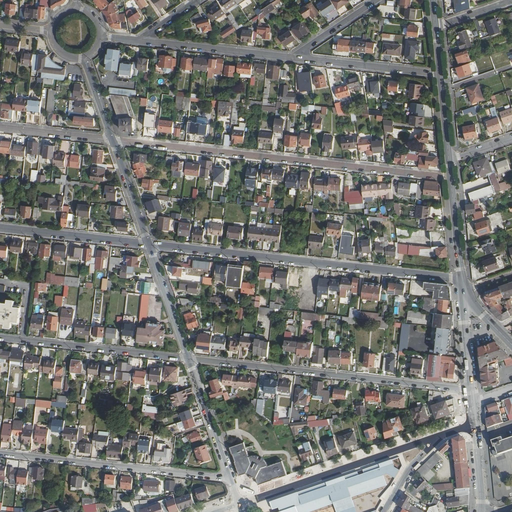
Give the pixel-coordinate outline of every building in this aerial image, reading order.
[(41,0),(40,10),(39,18),(45,19),(45,8),(46,8),(48,1),(52,2),(52,0),(41,0)] [(52,0),(52,2),(53,11),(58,5),(64,3),(67,1),(67,0),(52,0)] [(95,0),(94,1),(103,11),(110,4),(105,0),(95,0)] [(134,0),(141,9),(147,5),(143,0),(134,0)] [(167,0),(152,0),(158,8),(164,4),(165,5),(169,2),(167,0)] [(223,0),(222,1),(228,9),(230,8),(237,3),(235,0),(223,0)] [(246,4),(241,8),(246,15),(255,9),(249,0),(245,3),(246,4)] [(324,16),(336,8),(332,1),(331,0),(330,0),(319,8),(324,16)] [(336,8),(338,10),(350,2),(349,0),(333,0),(332,1),(336,8)] [(401,0),(401,8),(406,8),(410,9),(410,0),(401,0)] [(453,0),(454,4),(454,9),(455,10),(456,13),(470,8),(469,3),(469,0),(453,0)] [(8,4),(7,13),(16,14),(17,5),(14,5),(14,1),(10,1),(10,4),(8,4)] [(110,4),(103,11),(107,16),(116,13),(119,11),(113,2),(110,4)] [(209,11),(210,12),(215,20),(216,21),(226,14),(218,2),(215,5),(216,7),(209,11)] [(301,10),(306,17),(311,14),(313,18),(319,14),(312,2),(301,10)] [(272,4),(262,11),(263,13),(263,14),(274,6),(272,4)] [(395,17),(395,6),(384,6),(384,12),(388,12),(388,17),(395,17)] [(406,8),(405,18),(415,19),(416,9),(410,9),(406,8)] [(26,9),(25,17),(39,18),(40,10),(26,9)] [(107,16),(111,26),(113,27),(128,29),(124,14),(117,16),(116,13),(107,16)] [(139,13),(130,19),(133,23),(142,17),(139,13)] [(196,24),(199,29),(202,28),(204,33),(213,31),(209,20),(203,22),(198,14),(191,19),(194,24),(196,24)] [(228,17),(234,26),(237,30),(237,31),(240,28),(231,15),(228,17)] [(369,17),(369,20),(379,21),(379,25),(383,25),(383,18),(369,17)] [(485,21),(489,36),(500,32),(495,18),(485,21)] [(293,28),(300,38),(313,29),(305,20),(293,28)] [(259,24),(258,32),(264,32),(264,34),(264,38),(270,39),(271,28),(269,28),(269,25),(259,24)] [(408,27),(407,36),(418,37),(420,28),(414,27),(414,26),(410,25),(410,27),(408,27)] [(234,26),(222,34),(225,38),(237,30),(234,26)] [(243,30),(242,41),(246,41),(247,40),(253,40),(254,31),(243,30)] [(457,43),(460,50),(469,47),(472,46),(466,30),(458,33),(461,41),(457,43)] [(280,39),(283,43),(286,47),(297,40),(291,31),(280,39)] [(6,40),(5,50),(19,52),(20,41),(6,40)] [(333,42),(332,50),(337,51),(338,50),(349,51),(351,41),(339,40),(338,43),(333,42)] [(367,42),(358,42),(351,41),(349,51),(356,52),(357,51),(366,52),(367,42)] [(408,41),(406,58),(413,58),(414,49),(418,49),(419,42),(408,41)] [(367,42),(366,52),(374,53),(375,43),(367,42)] [(414,49),(413,58),(406,58),(406,59),(416,60),(417,53),(421,54),(422,43),(419,42),(418,49),(414,49)] [(385,43),(384,52),(401,55),(402,45),(385,43)] [(107,63),(107,69),(118,70),(120,49),(109,48),(108,54),(106,54),(106,63),(107,63)] [(456,55),(459,64),(470,60),(467,51),(456,55)] [(22,56),(21,64),(32,65),(33,55),(24,54),(23,56),(22,56)] [(32,65),(32,71),(42,72),(41,78),(44,78),(54,79),(57,80),(64,80),(65,68),(63,67),(61,67),(60,66),(59,65),(57,65),(56,64),(55,64),(54,63),(53,62),(53,61),(52,61),(51,60),(50,59),(49,58),(48,56),(47,56),(33,55),(32,65)] [(159,64),(159,66),(155,66),(155,70),(162,71),(165,73),(168,73),(170,71),(174,72),(176,59),(172,59),(172,57),(168,57),(168,56),(165,55),(164,57),(160,56),(159,64)] [(182,57),(181,69),(192,70),(193,58),(182,57)] [(138,62),(137,70),(147,71),(148,60),(139,59),(138,62)] [(195,59),(194,69),(208,71),(209,60),(195,59)] [(210,59),(209,72),(219,73),(219,70),(222,70),(223,61),(219,61),(219,60),(210,59)] [(121,62),(120,75),(132,77),(132,74),(137,75),(137,70),(138,62),(133,62),(133,64),(121,62)] [(238,65),(237,72),(241,73),(251,74),(252,65),(248,65),(247,66),(238,65)] [(255,65),(254,72),(257,72),(256,74),(265,75),(266,67),(255,65)] [(226,66),(225,76),(233,77),(234,67),(226,66)] [(270,67),(269,79),(279,81),(281,68),(277,68),(274,68),(270,67)] [(312,90),(310,73),(298,75),(300,91),(312,90)] [(315,78),(317,88),(327,86),(325,76),(315,78)] [(348,86),(349,92),(354,90),(360,89),(361,88),(358,77),(346,80),(348,86)] [(368,94),(380,93),(379,82),(371,83),(371,81),(367,82),(367,90),(368,90),(368,94)] [(399,83),(389,82),(388,91),(398,92),(399,83)] [(76,84),(74,97),(70,97),(70,100),(71,100),(82,101),(83,92),(81,92),(82,85),(76,84)] [(411,84),(409,99),(419,100),(420,89),(421,89),(422,85),(411,84)] [(467,88),(470,99),(473,98),(475,102),(483,99),(478,84),(467,88)] [(336,89),(338,100),(351,96),(349,92),(348,86),(336,89)] [(135,90),(110,88),(109,94),(127,96),(134,97),(135,90)] [(49,91),(47,113),(49,113),(53,114),(54,113),(55,99),(56,91),(49,91)] [(111,97),(118,119),(121,119),(121,130),(123,131),(134,131),(133,119),(126,119),(126,117),(133,116),(135,116),(127,96),(109,94),(105,94),(107,99),(111,97)] [(283,95),(282,102),(290,103),(290,100),(295,100),(295,95),(290,94),(290,95),(283,95)] [(177,97),(175,108),(190,110),(191,98),(184,97),(177,97)] [(27,111),(29,100),(24,99),(23,98),(20,98),(19,99),(14,98),(13,105),(13,110),(18,110),(19,109),(22,110),(22,111),(27,111)] [(29,100),(27,111),(32,112),(32,114),(36,114),(36,112),(40,113),(42,100),(29,99),(29,100)] [(71,100),(69,115),(77,116),(85,117),(86,102),(82,101),(71,100)] [(219,109),(219,114),(225,114),(225,116),(228,116),(228,115),(229,115),(231,103),(225,102),(225,109),(221,109),(222,103),(219,103),(218,109),(219,109)] [(423,110),(423,104),(411,103),(410,112),(413,112),(412,116),(423,117),(424,113),(423,113),(423,110)] [(465,109),(467,113),(472,111),(473,115),(477,113),(475,109),(474,106),(465,109)] [(486,122),(489,133),(502,128),(494,107),(490,108),(493,119),(490,120),(489,119),(486,120),(486,122)] [(2,108),(1,117),(12,118),(13,110),(9,110),(9,109),(2,108)] [(499,113),(503,124),(511,120),(511,110),(511,109),(499,113)] [(314,124),(314,128),(321,129),(322,122),(318,121),(319,113),(315,113),(314,118),(313,117),(312,124),(314,124)] [(149,119),(148,132),(155,133),(155,130),(159,131),(160,120),(160,116),(156,115),(156,120),(149,119)] [(78,118),(78,121),(85,122),(84,125),(93,126),(94,119),(85,118),(85,117),(77,116),(77,118),(78,118)] [(423,117),(412,116),(410,116),(409,125),(422,127),(423,117)] [(275,119),(273,134),(273,135),(278,135),(278,130),(283,131),(284,120),(275,119)] [(160,120),(159,131),(173,132),(174,122),(160,120)] [(188,124),(187,133),(196,134),(196,133),(206,135),(208,125),(207,125),(202,124),(202,123),(196,123),(192,122),(192,124),(188,124)] [(463,127),(465,138),(464,138),(465,142),(474,140),(473,137),(477,136),(477,132),(478,132),(477,128),(476,128),(475,125),(463,127)] [(234,130),(232,143),(237,143),(238,142),(238,141),(242,141),(243,141),(244,131),(244,127),(239,127),(234,126),(234,130)] [(259,132),(258,143),(272,144),(273,135),(273,134),(259,132)] [(416,135),(415,142),(427,143),(428,135),(425,135),(425,133),(421,132),(420,135),(416,135)] [(301,133),(300,145),(310,146),(311,134),(301,133)] [(324,141),(323,151),(328,151),(328,148),(332,148),(333,135),(324,134),(323,141),(324,141)] [(286,136),(285,145),(296,146),(296,137),(286,136)] [(341,138),(342,149),(347,149),(347,148),(358,147),(358,136),(341,138)] [(358,147),(359,150),(363,149),(363,148),(365,148),(373,148),(372,141),(372,139),(358,140),(358,147)] [(373,148),(373,152),(384,151),(383,140),(372,141),(373,148)] [(0,141),(0,152),(10,154),(11,145),(11,143),(11,142),(0,141)] [(29,142),(27,153),(37,154),(38,143),(29,142)] [(11,145),(10,154),(16,154),(25,155),(26,147),(20,146),(11,145)] [(44,145),(43,154),(53,155),(54,146),(44,145)] [(420,150),(419,154),(429,155),(429,151),(426,150),(426,145),(422,145),(421,150),(420,150)] [(94,149),(92,167),(105,168),(107,168),(107,165),(101,164),(103,150),(94,149)] [(54,154),(52,165),(64,166),(65,153),(61,153),(61,154),(57,154),(54,154)] [(68,154),(67,166),(78,168),(79,162),(78,162),(79,156),(68,154)] [(135,154),(134,162),(139,162),(146,163),(147,155),(135,154)] [(395,154),(395,160),(399,161),(399,163),(404,163),(405,155),(395,154)] [(418,163),(417,167),(419,167),(419,168),(428,169),(428,165),(435,166),(438,163),(437,157),(431,156),(427,156),(427,158),(420,158),(419,163),(418,163)] [(474,163),(479,179),(488,176),(495,173),(491,161),(488,162),(486,158),(474,163)] [(495,163),(499,173),(510,169),(506,159),(495,163)] [(203,160),(202,168),(212,169),(213,161),(203,160)] [(173,166),(173,169),(183,170),(183,161),(177,161),(177,163),(173,163),(173,166)] [(134,162),(132,162),(138,178),(144,178),(143,173),(146,172),(145,167),(142,168),(141,166),(140,166),(139,162),(134,162)] [(193,164),(186,163),(185,174),(200,176),(201,163),(196,163),(196,164),(193,164)] [(92,167),(91,178),(105,180),(106,177),(104,177),(105,173),(104,173),(105,168),(92,167)] [(251,167),(247,167),(247,175),(250,175),(254,175),(258,176),(259,168),(254,168),(254,169),(251,169),(251,167)] [(227,182),(227,168),(215,168),(215,182),(227,182)] [(263,169),(262,177),(272,178),(273,169),(267,168),(267,169),(263,169)] [(273,169),(272,178),(283,180),(284,170),(273,169)] [(301,175),(300,187),(309,188),(310,178),(311,178),(311,173),(302,172),(301,175)] [(491,185),(468,193),(471,201),(474,200),(501,190),(499,184),(495,173),(488,176),(491,185)] [(287,175),(286,186),(297,188),(298,177),(290,176),(287,175)] [(250,178),(246,178),(245,186),(257,187),(258,179),(254,179),(250,178)] [(315,179),(314,190),(325,190),(324,194),(329,194),(329,188),(330,178),(325,178),(325,179),(325,181),(322,180),(322,179),(315,179)] [(330,178),(329,188),(341,189),(341,179),(330,178)] [(144,179),(143,186),(145,186),(148,186),(147,190),(153,190),(153,182),(159,183),(159,180),(154,179),(153,180),(144,179)] [(425,180),(424,193),(441,195),(440,184),(437,181),(425,180)] [(379,183),(380,194),(386,193),(387,198),(393,197),(392,182),(379,183)] [(399,182),(398,193),(410,194),(410,191),(416,191),(417,183),(411,182),(411,184),(399,182)] [(363,186),(363,190),(364,196),(378,195),(378,184),(371,184),(371,185),(363,186)] [(346,186),(345,201),(349,200),(350,204),(364,203),(364,196),(363,190),(355,191),(356,192),(351,193),(350,186),(346,186)] [(501,190),(474,200),(474,204),(506,193),(505,189),(501,190)] [(108,190),(107,200),(111,200),(112,197),(116,197),(117,191),(108,190)] [(255,202),(255,205),(259,206),(260,206),(268,207),(269,207),(269,203),(261,201),(261,196),(257,196),(257,201),(255,201),(255,202)] [(55,199),(38,197),(38,202),(43,203),(42,209),(54,210),(55,199)] [(156,199),(147,202),(150,213),(155,211),(153,205),(160,202),(161,203),(168,204),(169,200),(157,199),(156,199)] [(466,205),(467,214),(475,213),(475,209),(474,206),(474,204),(474,200),(471,201),(468,202),(468,204),(466,205)] [(417,204),(416,217),(423,218),(428,218),(429,211),(430,211),(431,206),(417,204)] [(77,205),(76,215),(89,216),(90,206),(77,205)] [(110,205),(109,212),(112,212),(111,217),(122,218),(123,207),(110,205)] [(20,206),(19,210),(20,210),(20,216),(29,217),(30,207),(20,206)] [(5,209),(4,217),(15,218),(16,210),(5,209)] [(475,213),(476,215),(477,219),(484,217),(482,211),(475,213)] [(159,217),(158,229),(169,230),(170,218),(159,217)] [(474,220),(480,235),(490,232),(490,231),(492,230),(489,220),(487,221),(486,220),(484,221),(483,220),(484,219),(483,219),(484,219),(483,218),(484,218),(484,217),(477,219),(476,219),(474,220)] [(428,218),(423,218),(422,228),(433,230),(434,224),(435,224),(435,219),(428,218)] [(119,222),(118,230),(128,231),(129,224),(119,222)] [(180,222),(178,233),(190,235),(191,224),(180,222)] [(212,224),(211,233),(215,233),(214,235),(222,235),(223,225),(212,224)] [(328,227),(327,233),(338,234),(337,237),(341,238),(343,229),(335,228),(335,225),(328,224),(328,227)] [(229,226),(228,237),(242,238),(243,228),(229,226)] [(249,226),(248,239),(253,239),(253,237),(256,238),(257,227),(249,226)] [(265,228),(257,227),(256,238),(260,238),(259,240),(264,241),(265,228)] [(194,228),(193,239),(202,240),(203,234),(204,234),(204,229),(194,228)] [(265,228),(264,241),(268,241),(268,239),(272,239),(273,229),(265,228)] [(281,230),(273,229),(272,239),(276,240),(276,242),(280,242),(281,230)] [(310,236),(309,248),(313,249),(313,247),(316,247),(323,248),(325,237),(310,236)] [(483,241),(486,250),(488,249),(490,252),(496,250),(492,238),(483,241)] [(359,247),(360,256),(364,255),(364,251),(372,250),(371,239),(363,240),(363,246),(359,247)] [(12,240),(11,251),(23,252),(24,242),(12,240)] [(376,244),(376,251),(386,252),(385,247),(385,241),(383,241),(383,244),(376,244)] [(27,242),(26,248),(32,248),(32,252),(38,253),(39,243),(27,242)] [(41,243),(39,256),(49,257),(50,255),(52,244),(41,243)] [(398,247),(398,252),(404,253),(420,255),(421,247),(421,246),(414,246),(398,243),(398,247)] [(1,245),(0,245),(0,255),(7,257),(8,245),(1,244),(1,245)] [(55,245),(53,259),(61,260),(61,255),(66,256),(67,246),(55,245)] [(421,247),(420,255),(438,257),(447,255),(447,246),(433,249),(421,247)] [(72,247),(71,255),(80,256),(80,259),(81,259),(83,248),(72,247)] [(83,248),(81,259),(81,268),(83,268),(84,259),(89,260),(89,258),(92,258),(93,248),(83,247),(83,248)] [(343,247),(342,255),(356,256),(357,248),(343,247)] [(385,247),(386,252),(386,254),(396,255),(396,256),(399,257),(399,258),(403,259),(404,253),(398,252),(398,247),(396,248),(385,247)] [(97,256),(96,263),(95,268),(101,269),(103,255),(107,256),(108,250),(99,249),(98,256),(97,256)] [(120,258),(110,256),(110,264),(120,265),(120,258)] [(128,261),(128,266),(133,266),(140,267),(140,262),(138,262),(139,257),(128,256),(127,261),(128,261)] [(484,261),(487,271),(499,267),(496,257),(484,261)] [(193,261),(193,268),(213,271),(214,263),(193,261)] [(121,265),(119,278),(126,279),(126,273),(133,274),(133,266),(128,266),(121,265)] [(216,265),(215,275),(225,276),(226,267),(216,265)] [(228,266),(226,286),(241,288),(242,280),(244,268),(228,266)] [(174,267),(173,275),(181,276),(182,267),(181,267),(175,267),(174,267)] [(261,267),(259,278),(267,279),(267,277),(273,277),(273,274),(272,274),(273,269),(261,267)] [(302,280),(300,299),(307,307),(306,313),(314,314),(319,270),(304,268),(303,272),(298,271),(297,279),(302,280)] [(273,271),(273,274),(273,277),(272,282),(287,283),(288,273),(273,271)] [(65,282),(65,286),(78,288),(79,279),(66,277),(65,282)] [(319,279),(317,296),(321,297),(322,292),(329,293),(329,290),(331,280),(319,279)] [(341,281),(341,288),(352,290),(353,280),(342,279),(341,281)] [(242,280),(241,288),(241,292),(253,293),(254,288),(248,288),(249,282),(249,281),(242,280)] [(331,280),(329,290),(340,291),(341,288),(341,281),(331,280)] [(180,282),(179,290),(188,291),(187,293),(196,294),(197,284),(189,283),(180,282)] [(485,293),(484,297),(492,310),(495,313),(497,317),(501,319),(503,319),(509,317),(511,315),(511,310),(511,309),(508,310),(507,308),(505,307),(503,309),(500,303),(503,302),(505,304),(507,304),(509,307),(511,304),(511,303),(508,297),(511,296),(511,282),(485,292),(485,293)] [(141,283),(140,293),(149,294),(150,288),(158,289),(156,285),(147,284),(141,283)] [(435,288),(434,291),(434,293),(437,293),(437,299),(451,301),(452,301),(451,289),(451,288),(448,284),(435,283),(435,285),(434,285),(433,288),(435,288)] [(363,284),(361,299),(380,301),(381,286),(374,285),(363,284)] [(396,284),(395,293),(403,294),(404,285),(396,284)] [(289,289),(286,308),(284,308),(284,310),(287,311),(297,312),(298,303),(296,303),(297,290),(294,290),(295,289),(290,288),(291,286),(287,285),(286,289),(289,289)] [(142,295),(140,321),(147,322),(149,296),(142,295)] [(424,298),(423,312),(424,312),(432,313),(447,314),(434,312),(436,299),(434,299),(424,298)] [(436,299),(434,312),(447,314),(453,315),(452,301),(451,301),(437,299),(436,299)] [(0,322),(5,323),(5,327),(7,327),(7,328),(10,328),(10,327),(12,328),(13,322),(19,322),(21,312),(24,312),(25,307),(21,307),(15,306),(15,301),(13,301),(13,300),(10,300),(10,301),(8,301),(7,304),(1,303),(0,306),(0,322)] [(63,309),(61,323),(65,324),(66,322),(74,323),(76,310),(63,309)] [(184,313),(189,329),(198,325),(193,310),(184,313)] [(349,310),(348,318),(349,318),(354,318),(359,319),(360,312),(354,311),(349,310)] [(408,310),(407,317),(423,319),(424,312),(423,312),(408,310)] [(301,312),(301,319),(315,321),(316,314),(315,314),(314,314),(306,313),(301,312)] [(360,312),(359,319),(377,321),(378,315),(360,312)] [(432,313),(430,323),(435,323),(434,327),(438,328),(451,329),(452,329),(453,329),(453,315),(447,314),(432,313)] [(34,315),(33,327),(44,328),(45,319),(39,319),(39,315),(34,315)] [(49,316),(48,329),(58,330),(59,317),(49,316)] [(78,320),(77,334),(86,335),(86,334),(92,335),(92,327),(85,326),(86,322),(80,321),(78,320)] [(139,328),(138,340),(147,341),(147,343),(162,344),(163,339),(164,339),(165,334),(163,334),(164,329),(161,329),(162,325),(157,325),(157,324),(152,323),(152,324),(147,324),(147,328),(145,327),(145,329),(139,328)] [(124,324),(123,337),(128,337),(128,335),(134,335),(136,325),(124,324)] [(409,324),(402,324),(399,351),(406,352),(409,324)] [(96,326),(95,336),(104,337),(105,327),(96,326)] [(108,328),(107,337),(118,338),(119,329),(108,328)] [(451,329),(438,328),(436,345),(435,353),(448,354),(449,346),(450,346),(452,329),(451,329)] [(198,335),(197,347),(199,349),(206,349),(205,351),(209,352),(210,344),(208,344),(209,336),(208,336),(208,333),(206,333),(206,336),(198,335)] [(284,334),(282,349),(297,351),(298,342),(290,341),(291,334),(284,334)] [(241,336),(240,345),(248,346),(248,347),(248,348),(253,349),(255,338),(255,337),(243,336),(241,336)] [(212,337),(210,347),(225,349),(226,339),(212,337)] [(229,340),(227,350),(233,351),(233,349),(238,350),(239,342),(239,339),(234,338),(233,341),(229,340)] [(255,338),(253,349),(253,352),(258,353),(258,354),(263,355),(263,356),(267,356),(269,342),(264,342),(264,341),(260,340),(260,339),(255,338)] [(298,342),(297,351),(297,356),(311,357),(313,342),(298,341),(298,342)] [(480,347),(481,368),(497,362),(497,361),(495,361),(494,360),(497,359),(498,362),(504,360),(509,358),(511,357),(497,341),(480,347)] [(12,351),(11,360),(23,362),(23,360),(26,360),(27,355),(24,355),(24,352),(12,351)] [(329,351),(329,363),(340,363),(341,353),(341,351),(329,351)] [(314,355),(313,364),(315,365),(315,363),(322,364),(323,357),(323,353),(318,352),(318,355),(314,355)] [(365,352),(364,366),(373,367),(375,353),(365,352)] [(341,353),(340,363),(351,364),(351,353),(341,353)] [(26,360),(25,368),(25,371),(30,371),(30,368),(33,369),(34,368),(34,367),(41,368),(41,361),(42,359),(33,358),(33,356),(31,355),(27,355),(26,360)] [(429,355),(426,380),(443,382),(439,371),(440,363),(444,364),(443,377),(448,378),(452,378),(454,379),(456,358),(429,355)] [(383,357),(382,370),(393,371),(394,358),(388,358),(387,358),(383,357)] [(117,367),(116,376),(126,377),(126,375),(131,376),(133,358),(130,358),(129,365),(128,365),(128,363),(118,362),(117,367)] [(73,360),(71,372),(81,373),(82,365),(82,361),(73,360)] [(46,361),(45,372),(56,373),(57,362),(46,361)] [(498,369),(497,362),(481,368),(483,385),(499,384),(499,377),(500,377),(499,369),(498,369)] [(90,363),(89,374),(99,375),(100,365),(90,363)] [(411,363),(410,373),(418,373),(418,372),(422,373),(423,364),(411,363)] [(104,365),(102,378),(116,379),(116,376),(117,367),(104,365)] [(141,366),(136,366),(135,376),(147,377),(148,368),(148,367),(143,367),(142,368),(141,367),(141,366)] [(167,375),(166,380),(177,382),(179,369),(168,367),(167,369),(163,368),(162,374),(167,375)] [(55,380),(54,387),(61,388),(63,378),(61,377),(61,375),(62,375),(63,369),(57,368),(56,377),(56,381),(55,380)] [(151,368),(150,381),(161,382),(162,374),(163,368),(158,368),(158,369),(151,368)] [(278,386),(277,391),(291,393),(292,383),(282,381),(283,375),(279,374),(278,381),(278,382),(278,386)] [(233,376),(224,375),(223,385),(232,386),(233,382),(233,377),(233,376)] [(239,377),(233,377),(232,388),(238,388),(239,386),(251,388),(252,378),(240,376),(239,377)] [(210,382),(213,392),(210,393),(212,398),(224,394),(222,389),(221,389),(218,379),(210,382)] [(264,393),(277,394),(277,391),(278,386),(278,382),(274,381),(270,381),(266,380),(264,393)] [(315,382),(314,396),(324,397),(323,403),(330,404),(331,392),(323,391),(324,383),(315,382)] [(171,395),(175,407),(183,404),(182,402),(189,400),(187,395),(194,393),(192,388),(171,395)] [(297,389),(295,404),(307,406),(308,391),(297,389)] [(335,389),(334,399),(347,400),(348,390),(335,389)] [(367,392),(367,401),(377,401),(377,402),(381,402),(380,393),(377,393),(377,392),(372,392),(367,392)] [(388,394),(387,406),(404,407),(405,397),(398,397),(398,395),(388,394)] [(432,406),(436,418),(445,415),(445,416),(455,412),(454,397),(446,400),(447,401),(432,406)] [(511,397),(502,401),(505,407),(507,406),(510,414),(511,413),(511,397)] [(486,406),(485,408),(486,419),(487,426),(488,426),(488,428),(487,428),(503,422),(500,414),(502,414),(500,409),(498,402),(486,406)] [(355,416),(358,416),(365,415),(363,403),(357,404),(357,411),(355,411),(355,416)] [(143,411),(158,413),(159,408),(147,407),(147,405),(144,405),(143,411)] [(411,410),(414,417),(413,418),(416,426),(424,423),(423,421),(428,420),(423,406),(411,410)] [(54,423),(53,432),(64,433),(65,429),(66,421),(54,419),(54,416),(53,416),(53,414),(51,414),(50,423),(54,423)] [(177,418),(182,431),(192,427),(188,414),(177,418)] [(383,422),(385,438),(393,435),(392,432),(403,429),(399,417),(383,422)] [(15,425),(14,434),(23,435),(23,422),(15,421),(14,425),(15,425)] [(310,427),(308,422),(290,424),(294,435),(300,434),(298,428),(310,427)] [(14,425),(4,424),(2,442),(6,442),(6,441),(8,442),(12,442),(14,425)] [(64,433),(64,438),(72,439),(74,439),(74,442),(78,442),(80,426),(76,426),(75,430),(65,429),(64,433)] [(95,427),(93,446),(96,446),(98,446),(103,447),(103,450),(107,450),(108,445),(109,438),(98,436),(99,428),(95,427)] [(365,430),(368,440),(376,438),(374,431),(375,431),(374,427),(365,430)] [(43,443),(48,444),(49,431),(40,430),(41,428),(37,428),(36,441),(43,442),(43,443)] [(24,430),(22,444),(26,444),(26,443),(28,443),(32,443),(34,431),(24,430)] [(188,435),(189,438),(190,438),(192,438),(193,441),(202,438),(200,432),(198,433),(197,431),(188,434),(188,435)] [(339,438),(343,448),(357,443),(354,432),(339,438)] [(125,436),(124,442),(124,446),(131,447),(132,444),(139,445),(139,442),(140,439),(140,436),(128,434),(128,436),(125,436)] [(431,486),(435,489),(438,491),(458,489),(469,488),(470,483),(465,440),(459,436),(453,439),(455,464),(454,465),(453,484),(431,486)] [(492,441),(495,450),(492,451),(494,456),(511,449),(511,436),(503,439),(502,437),(492,441)] [(325,441),(330,455),(339,452),(334,438),(325,441)] [(152,440),(140,439),(139,442),(139,445),(139,451),(143,451),(142,453),(146,453),(146,452),(150,452),(152,440)] [(448,440),(439,450),(443,453),(449,447),(450,448),(452,446),(450,444),(449,444),(448,440)] [(107,450),(107,457),(122,459),(124,446),(124,442),(117,441),(117,446),(108,445),(107,450)] [(234,459),(239,476),(246,473),(249,475),(248,476),(252,478),(253,477),(256,479),(259,485),(272,480),(287,475),(282,460),(268,465),(268,464),(267,463),(267,462),(266,461),(265,460),(263,458),(262,457),(261,459),(258,458),(259,456),(258,456),(257,455),(256,455),(255,455),(254,455),(253,455),(252,455),(251,455),(250,456),(249,456),(248,454),(244,442),(230,447),(234,459)] [(306,448),(300,450),(303,459),(308,458),(307,456),(314,454),(309,442),(305,443),(306,448)] [(81,443),(80,452),(91,453),(92,444),(81,443)] [(195,448),(201,464),(211,460),(205,445),(195,448)] [(156,451),(155,460),(170,462),(171,449),(166,448),(166,452),(156,451)] [(436,452),(416,472),(422,477),(422,478),(442,459),(436,452)] [(291,458),(295,466),(301,463),(298,455),(291,458)] [(391,460),(271,502),(273,510),(279,508),(280,511),(278,511),(309,511),(333,504),(335,511),(376,511),(377,510),(371,511),(357,511),(352,497),(387,486),(383,475),(388,474),(396,478),(400,470),(394,467),(391,460)] [(9,468),(8,478),(14,479),(13,484),(16,484),(16,479),(18,480),(19,471),(14,470),(14,468),(9,468)] [(30,468),(28,484),(30,484),(30,482),(32,482),(32,479),(43,480),(44,470),(30,468)] [(28,485),(29,472),(19,471),(17,484),(28,485)] [(106,475),(106,484),(115,485),(116,477),(106,475)] [(73,477),(72,486),(82,488),(83,478),(73,477)] [(122,477),(121,488),(131,489),(132,478),(122,477)] [(408,487),(417,494),(421,498),(424,495),(421,492),(429,484),(422,478),(422,477),(414,486),(410,483),(408,487)] [(145,480),(144,490),(158,492),(159,482),(145,480)] [(165,481),(164,490),(174,491),(174,481),(165,481)] [(196,490),(199,500),(209,497),(206,487),(196,490)] [(406,489),(414,496),(415,496),(417,494),(408,487),(406,489)] [(446,499),(447,507),(469,504),(469,488),(458,489),(459,497),(446,499)] [(182,497),(176,499),(180,511),(195,507),(191,494),(186,496),(185,495),(181,496),(182,497)] [(397,505),(402,508),(409,511),(425,511),(408,502),(410,498),(404,494),(397,505)] [(166,499),(170,511),(179,511),(174,496),(167,499),(166,499)] [(141,508),(142,511),(170,511),(166,499),(141,508)] [(431,506),(427,511),(438,511),(437,507),(440,502),(434,499),(431,506)] [(83,505),(85,511),(92,511),(97,510),(96,507),(105,506),(105,503),(103,503),(94,504),(83,505)]
